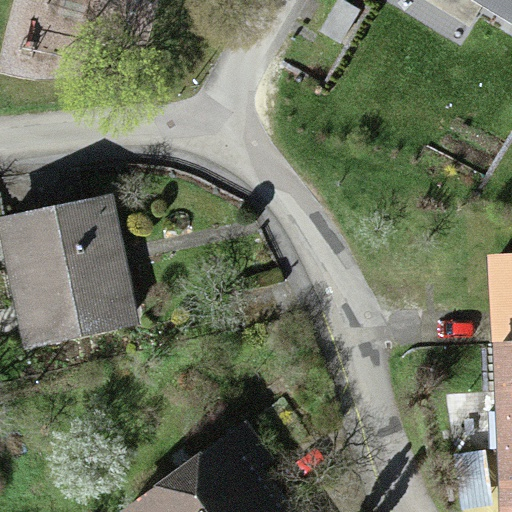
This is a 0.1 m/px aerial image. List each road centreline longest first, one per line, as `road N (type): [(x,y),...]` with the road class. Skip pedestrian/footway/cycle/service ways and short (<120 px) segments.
road 1 (residential): [(400,511),(325,259),(256,176),(216,154)]
road 2 (residential): [(216,154),(169,145),(0,157)]
road 3 (residential): [(283,0),(220,116),(216,154)]
